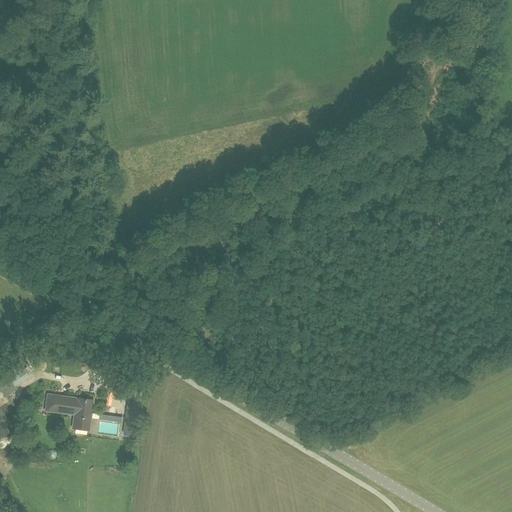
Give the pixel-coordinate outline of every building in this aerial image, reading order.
[(25,38),(31,48),(38,44),(33,34),(25,38)] [(31,51),(34,56),(44,51),(41,46),(31,51)] [(29,377),(22,365),(0,378),(0,388),(5,397),(17,391),(15,387),(29,377)] [(141,392),(130,390),(124,433),(135,435),(141,392)] [(94,400),(48,394),(46,410),(74,414),(72,428),(89,430),(94,400)]
